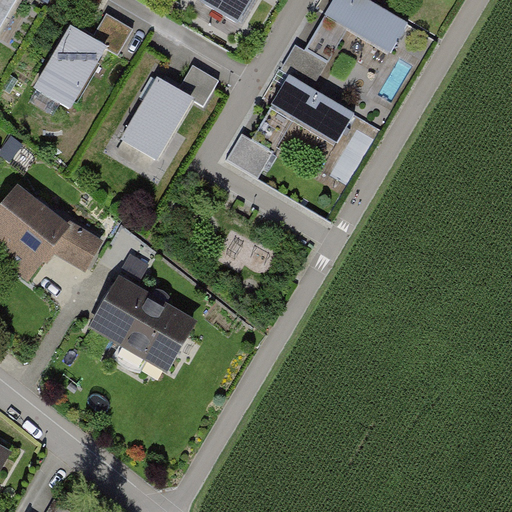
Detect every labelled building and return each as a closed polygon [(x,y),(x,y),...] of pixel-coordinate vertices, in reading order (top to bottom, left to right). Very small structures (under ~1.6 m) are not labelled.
[(0,0),(0,40),(21,3),(15,0),(0,0)] [(235,32),(254,0),(203,0),(197,10),(235,32)] [(410,27),(361,0),(335,0),(323,22),(391,60),(410,27)] [(134,32),(107,18),(95,39),(122,54),(134,32)] [(110,55),(73,33),(36,96),(73,118),(110,55)] [(327,66),(295,48),(283,70),(314,88),(327,66)] [(221,84),(194,68),(180,92),(208,107),(221,84)] [(351,117),(288,80),(271,110),(333,147),(351,117)] [(198,107),(159,84),(123,146),(162,169),(198,107)] [(273,155),(241,137),(226,163),(258,181),(273,155)] [(77,232),(24,189),(0,219),(0,241),(42,276),(77,232)] [(209,324),(126,279),(96,332),(179,378),(209,324)] [(0,491),(20,451),(0,440),(0,491)] [(78,511),(56,499),(49,511),(78,511)]
